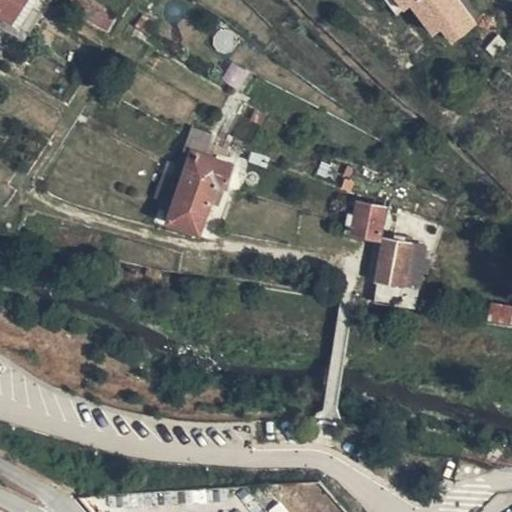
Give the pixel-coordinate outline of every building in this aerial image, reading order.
[(38,0),(0,0),(24,18),(38,0)] [(390,0),(402,16),(412,9),(405,0),(390,0)] [(449,27),(460,42),(483,24),(465,0),(405,0),(412,9),(418,4),(441,34),(449,27)] [(111,37),(121,25),(97,7),(88,21),(111,37)] [(452,49),(460,42),(449,27),(441,34),(452,49)] [(232,143),(258,104),(250,99),(225,139),(232,143)] [(230,181),(239,161),(208,150),(190,191),(186,189),(179,207),(206,219),(223,178),(230,181)] [(274,164),(278,158),(264,150),(260,155),(274,164)] [(363,221),(362,227),(386,232),(392,204),(369,199),(366,208),(360,207),(357,220),(363,221)] [(487,272),(496,247),(451,228),(441,254),(487,272)] [(402,236),(419,240),(420,234),(403,230),(402,236)] [(385,275),(426,284),(433,243),(419,240),(402,236),(393,234),(385,275)] [(381,296),(422,306),(426,284),(385,275),(381,296)] [(290,511),(282,500),(270,509),(271,511),(290,511)]
